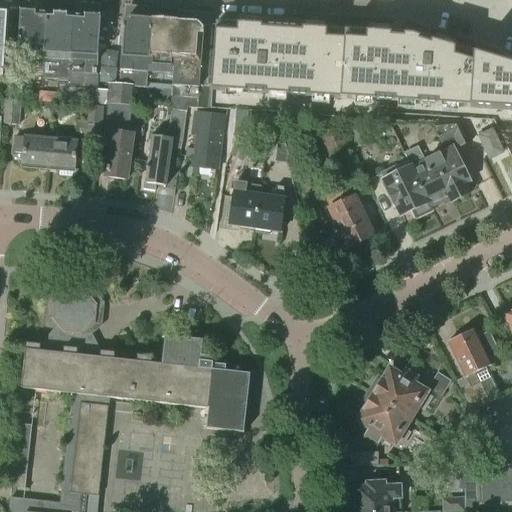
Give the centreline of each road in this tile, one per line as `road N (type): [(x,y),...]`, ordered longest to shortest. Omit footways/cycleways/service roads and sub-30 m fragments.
road 1 (residential): [(0,216),(106,224),(167,247),(298,347)]
road 2 (residential): [(298,347),(511,242)]
road 3 (residential): [(300,511),(298,347)]
road 4 (residential): [(511,13),(350,7)]
